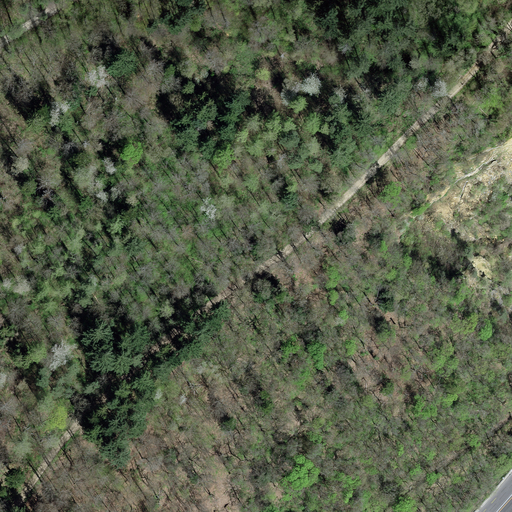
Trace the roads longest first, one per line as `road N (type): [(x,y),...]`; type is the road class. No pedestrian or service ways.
road 1 (track): [(132,366),(332,204),(511,10)]
road 2 (track): [(0,503),(76,408),(132,366)]
